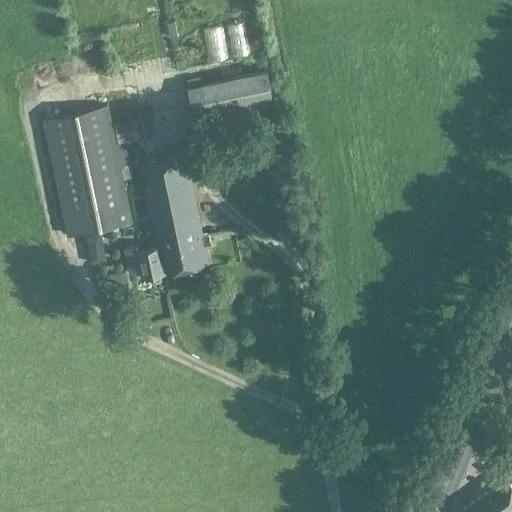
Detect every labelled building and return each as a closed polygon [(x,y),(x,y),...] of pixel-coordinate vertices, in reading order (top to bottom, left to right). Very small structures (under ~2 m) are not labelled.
[(199,130),(276,117),(266,69),(188,85),(199,130)] [(66,235),(132,221),(108,104),(42,118),(66,235)] [(204,158),(262,151),(259,130),(201,138),(204,158)] [(131,273),(142,271),(143,277),(208,262),(183,154),(140,164),(158,246),(138,251),(136,245),(125,248),(131,273)] [(100,234),(88,237),(90,248),(97,247),(101,242),(100,234)] [(511,511),(511,484),(507,478),(464,507),(467,511),(511,511)]
